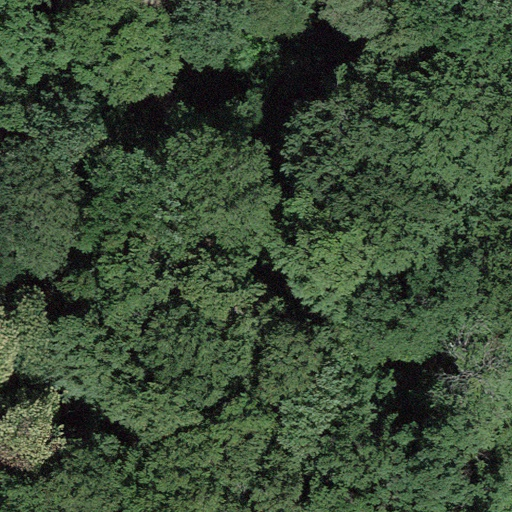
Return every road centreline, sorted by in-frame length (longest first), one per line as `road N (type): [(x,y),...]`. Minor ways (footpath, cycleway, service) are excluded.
road 1 (track): [(157,0),(174,114),(231,318),(354,511)]
road 2 (track): [(231,318),(98,511)]
